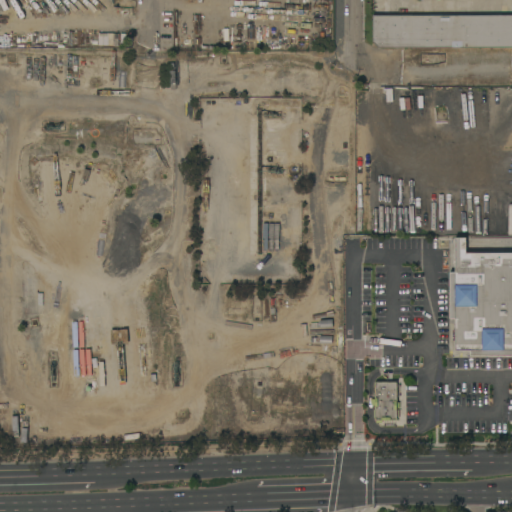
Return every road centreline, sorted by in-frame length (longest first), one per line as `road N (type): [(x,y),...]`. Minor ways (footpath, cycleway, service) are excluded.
road 1 (primary): [(352,468),(112,479)]
road 2 (residential): [(352,259),(352,495)]
road 3 (primary): [(352,495),(511,494)]
road 4 (primary): [(119,505),(260,500)]
road 5 (primary): [(475,467),(352,468)]
